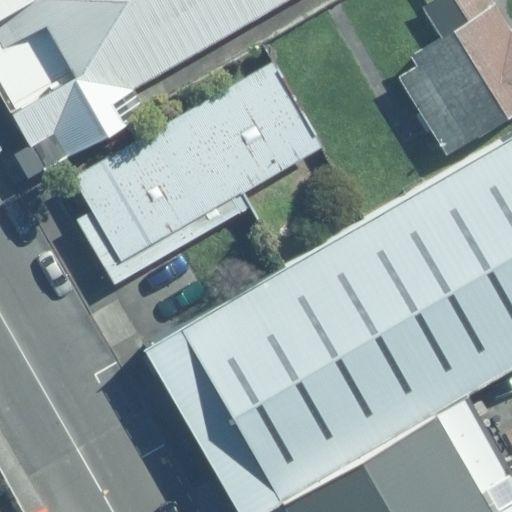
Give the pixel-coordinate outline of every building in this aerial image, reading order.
[(0,0),(0,95),(41,168),(152,104),(138,79),(276,0),(0,0)] [(424,0),(440,30),(413,47),(419,56),(400,67),(450,144),(511,108),(511,13),(503,0),(424,0)] [(318,143),(268,57),(77,165),(89,187),(75,197),(120,274),(255,197),(246,184),(318,143)] [(511,136),(150,346),(245,511),(511,359),(511,136)] [(511,382),(480,401),(488,415),(511,402),(511,382)] [(511,511),(511,480),(464,397),(262,511),(511,511)]
